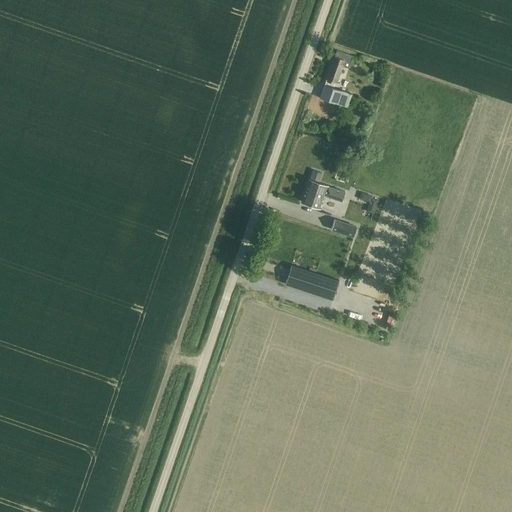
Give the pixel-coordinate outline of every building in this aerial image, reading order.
[(337,83),(342,67),(348,69),(353,56),(337,50),(335,57),(334,56),(326,79),(337,83)] [(329,101),(348,108),(352,95),(324,85),(320,98),(329,101)] [(309,180),(301,202),(319,208),(324,195),(341,201),(344,192),(318,183),(321,173),(313,170),(310,180),(309,180)] [(354,237),(357,227),(330,218),(327,228),(354,237)] [(339,281),(301,268),(291,265),(285,284),(294,287),(333,300),(339,281)]
